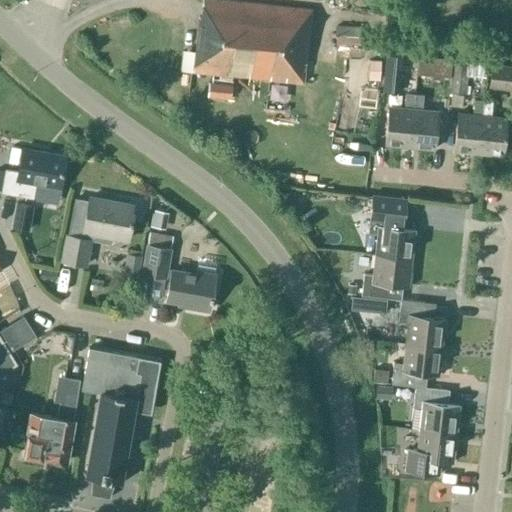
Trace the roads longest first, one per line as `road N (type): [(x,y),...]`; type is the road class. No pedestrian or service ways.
road 1 (tertiary): [(343,511),(348,469),(340,404),(321,338),(285,270),(196,178),(69,88),(0,24)]
road 2 (residential): [(0,228),(40,306),(178,341),(152,511)]
road 3 (unclassified): [(484,511),(511,257)]
